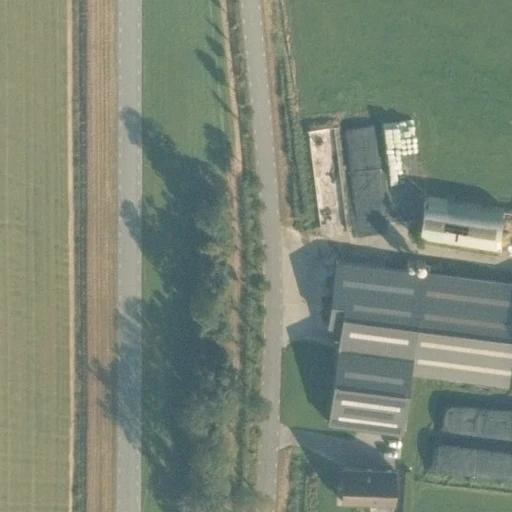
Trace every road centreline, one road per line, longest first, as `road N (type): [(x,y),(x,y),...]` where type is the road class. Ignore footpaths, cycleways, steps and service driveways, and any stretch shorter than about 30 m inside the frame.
road 1 (unclassified): [(263,511),(272,274),(246,0)]
road 2 (tertiary): [(127,511),(129,0)]
